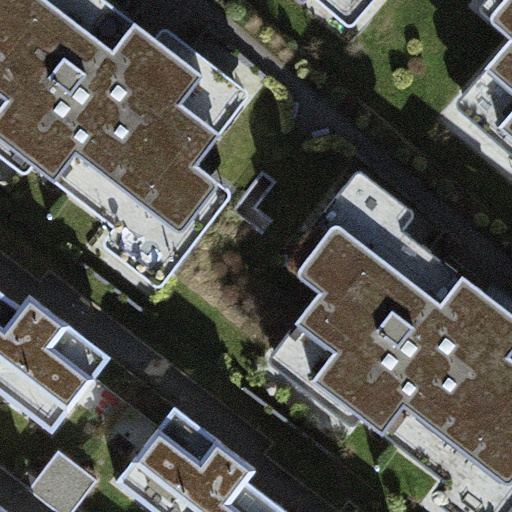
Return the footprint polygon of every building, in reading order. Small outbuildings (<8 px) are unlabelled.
[(250,90),(144,0),(0,0),(0,121),(161,258),(227,181),(196,154),(250,90)] [(511,0),(481,0),(475,7),(506,33),(457,91),(511,136),(511,0)] [(511,278),(369,158),(297,242),(329,269),(280,326),(494,508),(511,487),(511,278)] [(117,351),(0,263),(0,377),(62,424),(117,351)] [(331,511),(175,395),(120,468),(179,511),(331,511)] [(65,444),(34,484),(70,511),(74,511),(104,474),(65,444)] [(0,511),(21,511),(0,496),(0,511)]
